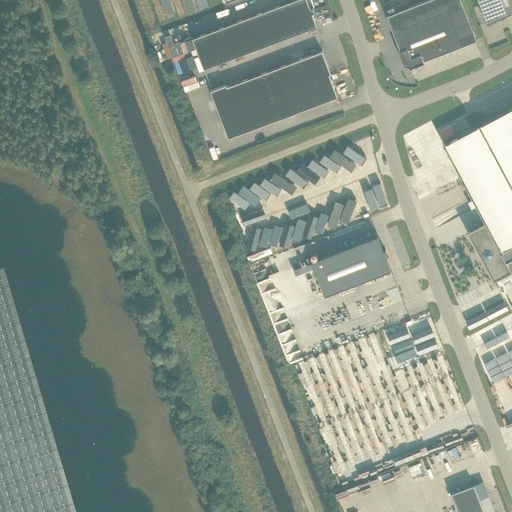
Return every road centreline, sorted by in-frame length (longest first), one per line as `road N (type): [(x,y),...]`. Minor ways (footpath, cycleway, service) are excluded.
road 1 (unclassified): [(511,476),(383,116)]
road 2 (unclassified): [(383,116),(188,193)]
road 3 (unclassified): [(383,116),(342,0)]
